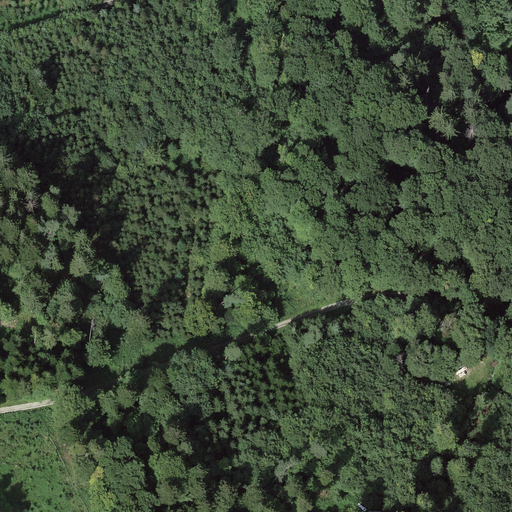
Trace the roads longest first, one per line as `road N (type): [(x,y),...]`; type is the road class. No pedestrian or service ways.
road 1 (track): [(0,409),(57,400),(361,297),(511,307)]
road 2 (track): [(481,304),(483,352),(466,389),(460,439),(415,511)]
road 3 (track): [(0,40),(125,0)]
